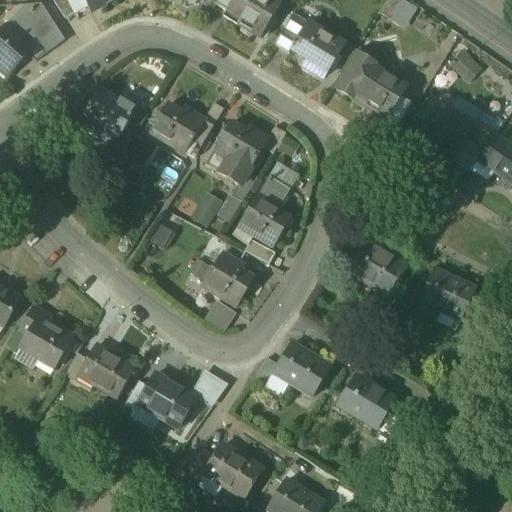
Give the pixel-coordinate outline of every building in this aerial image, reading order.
[(85,5),(82,0),(68,0),(77,16),(90,9),(87,4),(85,5)] [(82,0),(85,5),(87,4),(90,9),(93,15),(107,8),(106,5),(111,3),(115,0),(82,0)] [(220,0),(216,7),(228,15),(237,0),(220,0)] [(267,0),(237,0),(228,15),(243,23),(239,29),(261,42),(282,9),(267,0)] [(405,0),(388,0),(379,14),(392,23),(405,0)] [(322,17),(302,5),(294,17),(308,25),(314,29),(322,17)] [(66,43),(41,6),(36,7),(13,33),(26,44),(36,41),(37,43),(46,56),(66,43)] [(294,17),(275,48),(289,57),(292,53),(308,25),(294,17)] [(314,29),(308,25),(292,53),(306,62),(302,67),(324,81),(345,48),(314,29)] [(13,33),(7,28),(0,36),(0,70),(10,79),(34,51),(26,44),(13,33)] [(407,90),(372,69),(374,65),(355,54),(333,90),(352,101),(355,96),(368,104),(365,110),(387,123),(389,120),(399,105),(407,90)] [(120,99),(117,104),(101,95),(102,94),(100,93),(98,97),(84,121),(82,123),(102,136),(100,140),(114,149),(130,124),(138,110),(120,99)] [(90,95),(85,102),(80,103),(75,111),(77,116),(84,121),(98,97),(95,95),(90,95)] [(408,110),(399,105),(389,120),(398,125),(408,110)] [(224,112),(214,106),(203,123),(205,124),(205,125),(213,130),(224,112)] [(474,128),(440,107),(426,130),(427,131),(428,130),(446,141),(444,144),(458,152),(458,153),(465,142),(474,128)] [(203,123),(189,115),(186,120),(168,109),(151,135),(185,157),(193,144),(205,125),(205,124),(203,123)] [(149,117),(138,110),(130,124),(140,130),(149,117)] [(82,123),(70,115),(64,124),(78,132),(81,128),(100,140),(102,136),(82,123)] [(497,138),(477,124),(474,128),(465,142),(458,153),(458,152),(452,162),(471,175),(478,163),(497,138)] [(213,130),(205,125),(193,144),(201,150),(213,130)] [(250,137),(233,126),(216,154),(230,163),(250,175),(264,151),(269,143),(268,142),(253,133),(250,137)] [(285,135),(275,130),(268,142),(269,143),(264,151),(273,156),(285,135)] [(478,163),(511,187),(511,148),(497,138),(478,163)] [(230,163),(216,154),(208,167),(222,176),(230,163)] [(250,175),(230,163),(222,176),(239,186),(242,188),(250,175)] [(250,175),(242,188),(239,186),(232,198),(243,204),(258,180),(250,175)] [(292,193),(272,180),(241,230),(275,251),(292,223),(278,214),(292,193)] [(210,229),(224,201),(208,193),(193,220),(210,229)] [(406,270),(367,245),(348,275),(350,276),(353,272),(367,281),(366,283),(389,297),(406,270)] [(244,269),(224,257),(204,289),(238,311),(255,283),(241,274),(244,269)] [(477,292),(435,272),(421,303),(440,312),(470,326),(476,313),(468,310),(477,292)] [(20,302),(0,289),(0,327),(4,330),(13,315),(12,314),(20,302)] [(421,303),(415,300),(400,332),(424,344),(440,312),(421,303)] [(75,338),(42,319),(44,316),(34,309),(12,345),(39,362),(38,363),(55,373),(75,338)] [(490,320),(476,313),(470,326),(466,333),(480,340),(490,320)] [(331,371),(293,347),(274,377),(276,378),(279,373),(293,382),(291,385),(314,399),(331,371)] [(136,372),(96,348),(79,378),(80,379),(82,375),(97,383),(95,386),(119,400),(136,372)] [(196,401),(156,377),(150,389),(138,408),(140,409),(143,403),(157,411),(155,415),(179,429),(196,401)] [(396,403),(357,379),(338,409),(340,410),(343,405),(356,414),(355,416),(378,431),(396,403)] [(141,384),(127,407),(137,413),(140,409),(138,408),(150,389),(141,384)] [(262,473),(223,448),(215,460),(205,478),(206,479),(209,474),(223,482),(221,486),(245,501),(262,473)] [(202,452),(183,482),(197,491),(205,478),(206,479),(205,478),(215,460),(202,452)] [(319,511),(324,506),(286,482),(266,511),(269,511),(271,508),(277,511),(319,511)]
